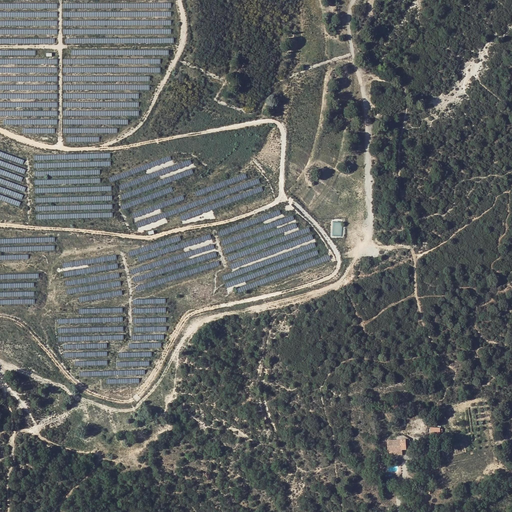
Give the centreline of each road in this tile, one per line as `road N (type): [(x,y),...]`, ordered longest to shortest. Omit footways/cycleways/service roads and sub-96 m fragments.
road 1 (track): [(354,0),(348,36),(366,100),(370,222),(345,277),(199,318),(154,390),(123,410),(0,364)]
road 2 (track): [(7,511),(13,432),(29,430),(100,455)]
